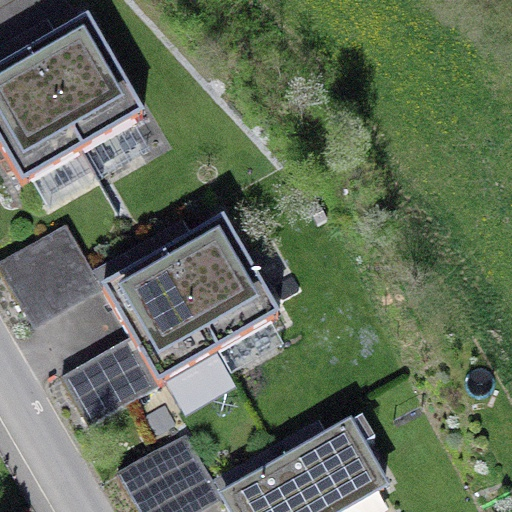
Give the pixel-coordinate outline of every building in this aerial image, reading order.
[(23,53),(82,153),(139,119),(80,19),(23,53)] [(82,153),(23,53),(0,66),(0,151),(22,188),(82,153)] [(165,258),(220,351),(275,318),(223,226),(165,258)] [(0,270),(0,273),(27,317),(92,276),(64,231),(0,270)] [(220,351),(165,258),(97,297),(125,345),(64,380),(91,425),(220,351)] [(351,432),(227,505),(231,511),(349,511),(386,491),(351,432)] [(188,442),(119,478),(136,511),(168,511),(212,489),(188,442)]
